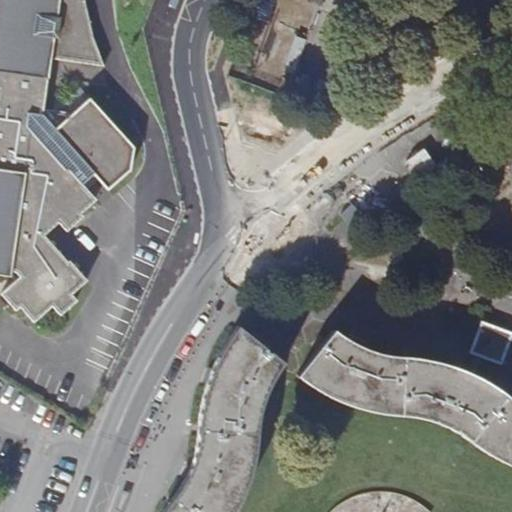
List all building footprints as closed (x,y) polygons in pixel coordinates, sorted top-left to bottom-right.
[(0,0),(0,275),(7,277),(7,273),(14,273),(18,279),(0,293),(0,295),(13,312),(19,308),(32,324),(50,307),(59,316),(77,300),(71,294),(87,281),(69,260),(66,263),(44,236),(58,224),(66,231),(82,217),(79,214),(96,200),(86,189),(97,180),(107,190),(130,171),(132,147),(91,98),(73,114),(42,110),(50,60),(102,66),(90,34),(85,0),(84,0),(0,0)] [(418,179),(436,166),(423,149),(405,162),(418,179)] [(511,334),(481,323),(469,354),(473,356),(467,373),(475,376),(481,358),(500,365),(511,334)] [(346,339),(333,330),(296,377),(315,390),(340,403),(356,409),(380,414),(401,417),(414,418),(426,421),(442,426),(458,434),(471,443),(485,453),(499,462),(511,467),(511,399),(508,397),(491,385),(475,376),(467,373),(458,369),(444,364),(429,360),(418,359),(404,357),(388,356),(373,352),(359,346),(346,339)] [(231,511),(241,497),(245,449),(253,413),(277,374),(231,337),(211,370),(201,407),(191,451),(180,484),(161,511),(231,511)]
